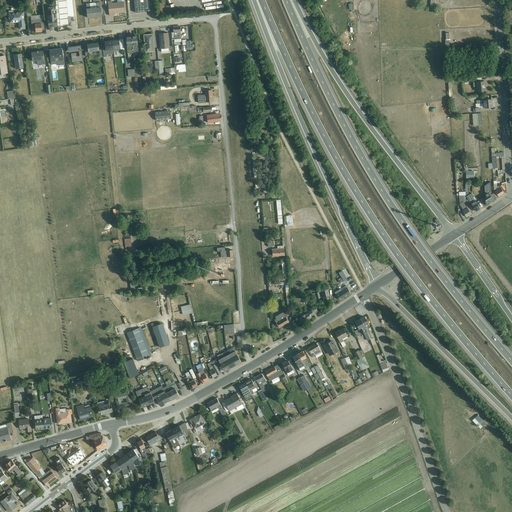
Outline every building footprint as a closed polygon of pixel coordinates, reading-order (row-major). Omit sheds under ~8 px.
[(56,9),(58,26),(61,25),(61,26),(69,25),(66,0),(55,0),(56,1),(55,1),(56,9)] [(112,1),(108,1),(109,16),(114,15),(114,13),(125,12),(123,0),(116,0),(117,3),(112,3),(112,1)] [(134,0),(135,13),(150,11),(149,0),(134,0)] [(95,17),(102,16),(100,2),(93,3),(95,17)] [(88,18),(95,17),(93,3),(86,4),(88,18)] [(58,26),(56,9),(54,9),(54,7),(48,7),(48,10),(47,10),(49,27),(58,26)] [(9,11),(9,13),(8,13),(9,23),(19,23),(20,29),(25,29),(23,11),(14,12),(14,10),(9,11)] [(42,32),(40,15),(31,16),(31,10),(27,10),(27,17),(32,16),(34,33),(42,32)] [(181,42),(180,26),(173,27),(174,32),(171,32),(172,40),(174,39),(174,42),(181,42)] [(161,53),(173,51),(172,47),(169,48),(168,33),(159,34),(160,49),(161,49),(161,53)] [(153,34),(144,35),(145,52),(154,52),(153,34)] [(119,40),(112,41),(113,51),(120,49),(119,40)] [(186,40),(182,40),(182,45),(186,45),(187,49),(192,49),(191,40),(186,41),(186,40)] [(104,57),(107,57),(107,55),(114,53),(113,51),(112,41),(105,42),(105,47),(102,47),(103,50),(104,57)] [(88,52),(99,51),(100,57),(104,57),(103,50),(99,50),(98,43),(87,44),(88,52)] [(83,61),(81,45),(73,46),(74,52),(79,51),(80,56),(77,56),(76,53),(71,54),(72,62),(83,61)] [(64,65),(62,48),(56,49),(49,50),(51,64),(58,64),(58,66),(64,65)] [(36,52),(31,53),(33,61),(37,61),(38,65),(45,64),(43,51),(39,52),(39,51),(36,52)] [(22,54),(14,55),(16,69),(24,68),(22,54)] [(477,91),(485,91),(484,81),(473,82),(473,87),(476,87),(477,91)] [(198,103),(213,102),(212,90),(204,91),(205,95),(198,95),(198,103)] [(484,108),(492,107),(492,99),(476,101),(476,104),(475,104),(476,108),(475,108),(475,109),(473,109),(474,112),(480,112),(480,108),(483,108),(484,108)] [(171,119),(170,111),(155,112),(156,121),(171,119)] [(494,148),(491,148),(492,168),(495,168),(495,170),(498,170),(497,158),(501,158),(502,170),(498,171),(498,174),(503,174),(503,173),(505,173),(504,152),(496,153),(496,154),(495,154),(494,148)] [(495,199),(505,193),(504,190),(505,189),(503,186),(502,185),(501,185),(501,184),(497,187),(496,181),(493,181),(494,192),(491,193),(495,199)] [(488,204),(495,199),(491,193),(489,190),(483,193),(483,198),(488,204)] [(466,217),(471,214),(463,202),(466,201),(465,192),(459,192),(460,204),(459,204),(463,210),(462,211),(466,217)] [(475,211),(480,209),(478,206),(479,205),(476,200),(475,201),(473,197),(472,193),(466,197),(475,211)] [(132,252),(131,238),(124,239),(126,253),(132,252)] [(273,256),(285,255),(284,248),(283,247),(283,246),(277,246),(277,249),(272,249),(273,256)] [(217,252),(221,251),(221,257),(233,256),(232,250),(225,251),(225,247),(217,248),(217,252)] [(219,265),(222,265),(222,268),(223,268),(223,271),(231,270),(230,259),(219,259),(219,265)] [(339,273),(344,281),(347,279),(342,271),(339,273)] [(134,281),(130,281),(131,294),(145,292),(145,287),(135,288),(134,281)] [(353,290),(357,288),(353,281),(349,283),(353,290)] [(340,300),(351,294),(346,286),(335,293),(340,300)] [(323,297),(329,296),(328,289),(321,291),(323,297)] [(190,304),(181,307),(183,315),(192,313),(190,304)] [(301,324),(311,317),(310,316),(314,314),(311,310),(298,319),(301,324)] [(279,328),(289,322),(286,317),(287,316),(284,311),(275,317),(276,319),(274,320),(279,328)] [(369,328),(370,328),(365,317),(361,319),(371,341),(372,345),(376,343),(374,338),(372,339),(370,332),(369,328)] [(371,341),(361,319),(355,322),(359,329),(361,328),(367,341),(368,340),(368,342),(371,341)] [(116,335),(125,333),(123,325),(115,326),(116,335)] [(156,338),(159,348),(170,344),(166,334),(167,334),(164,325),(155,327),(155,326),(151,327),(152,330),(153,334),(154,333),(156,338)] [(234,325),(224,326),(225,334),(234,334),(234,325)] [(139,328),(127,333),(137,361),(150,357),(139,328)] [(343,339),(347,336),(343,328),(335,333),(343,347),(346,345),(343,339)] [(332,341),(324,345),(330,355),(338,351),(332,341)] [(316,358),(323,354),(316,343),(307,348),(312,357),(315,356),(316,358)] [(354,352),(357,360),(361,358),(363,363),(360,364),(361,365),(359,366),(361,370),(363,369),(363,370),(369,367),(362,350),(359,351),(358,350),(354,352)] [(235,365),(241,362),(235,351),(229,354),(235,365)] [(302,351),(298,354),(306,368),(308,373),(311,371),(308,366),(309,366),(305,359),(306,358),(302,351)] [(225,371),(230,368),(223,357),(221,354),(218,356),(219,358),(215,360),(219,367),(221,365),(225,371)] [(235,365),(229,354),(223,357),(230,368),(235,365)] [(306,368),(298,354),(292,357),(301,372),(306,368)] [(139,373),(133,358),(124,362),(130,378),(139,373)] [(204,382),(208,380),(203,370),(206,368),(203,358),(200,359),(201,363),(196,366),(199,373),(197,374),(202,384),(204,382)] [(217,375),(220,374),(217,368),(219,367),(215,360),(212,362),(210,358),(207,360),(209,363),(207,364),(211,371),(209,371),(213,378),(217,375)] [(344,358),(341,359),(344,367),(346,371),(349,369),(347,366),(348,365),(344,358)] [(288,376),(294,372),(287,360),(281,363),(288,376)] [(270,381),(283,374),(278,365),(265,372),(270,381)] [(320,378),(321,380),(325,378),(321,372),(322,372),(321,369),(320,369),(317,365),(314,367),(320,378)] [(166,366),(159,369),(162,375),(169,371),(166,366)] [(320,378),(314,367),(311,369),(317,380),(320,378)] [(267,383),(262,374),(255,377),(262,390),(263,392),(266,390),(263,385),(267,383)] [(304,375),(300,377),(307,389),(307,390),(311,387),(308,381),(307,381),(304,375)] [(191,390),(197,386),(194,379),(192,380),(190,376),(188,377),(188,379),(186,380),(191,390)] [(79,378),(75,379),(77,385),(84,383),(83,379),(82,377),(80,377),(81,380),(80,380),(79,378)] [(307,389),(300,377),(297,379),(300,385),(301,385),(304,391),(307,389)] [(256,389),(257,389),(253,382),(251,379),(245,383),(251,394),(257,390),(256,389)] [(170,391),(174,398),(179,396),(177,391),(179,390),(175,383),(175,384),(174,381),(172,383),(170,380),(166,382),(170,391)] [(251,394),(245,383),(239,386),(247,401),(253,398),(251,394)] [(169,401),(170,401),(165,393),(162,386),(156,389),(164,403),(165,402),(165,403),(169,401)] [(150,392),(148,387),(142,389),(143,389),(149,405),(149,404),(150,403),(150,404),(155,402),(150,392)] [(149,405),(143,389),(136,392),(142,407),(149,405)] [(160,406),(164,403),(156,389),(150,392),(155,402),(157,401),(160,406)] [(258,392),(263,402),(267,400),(262,392),(263,392),(262,390),(258,392)] [(129,391),(115,395),(118,410),(133,406),(129,391)] [(170,401),(174,398),(170,391),(165,393),(170,401)] [(238,411),(244,407),(237,393),(230,397),(231,398),(224,401),(229,411),(236,408),(238,411)] [(226,414),(222,408),(217,398),(207,404),(212,413),(219,410),(223,416),(226,414)] [(100,415),(113,411),(110,402),(105,404),(104,401),(97,403),(98,406),(97,406),(100,415)] [(84,404),(76,406),(80,420),(93,416),(91,407),(85,408),(84,404)] [(71,422),(70,409),(66,409),(60,409),(59,408),(56,409),(58,423),(58,424),(59,424),(65,423),(66,422),(65,422),(67,422),(68,423),(71,422)] [(201,426),(206,423),(201,414),(189,420),(195,429),(196,432),(203,428),(201,426)] [(44,429),(43,419),(42,415),(34,416),(36,430),(44,429)] [(486,424),(478,415),(472,420),(480,429),(481,429),(482,430),(484,428),(483,427),(486,424)] [(44,429),(52,428),(51,418),(43,419),(44,429)] [(30,431),(29,419),(19,420),(20,429),(25,428),(26,431),(30,431)] [(243,430),(237,419),(232,422),(238,433),(243,430)] [(14,432),(11,422),(6,424),(0,425),(0,441),(0,443),(1,442),(5,441),(6,441),(7,441),(6,441),(11,439),(9,434),(14,432)] [(280,424),(271,429),(273,433),(282,428),(280,424)] [(172,430),(180,445),(187,441),(179,426),(172,430)] [(165,433),(174,448),(180,445),(172,430),(165,433)] [(156,440),(159,438),(156,432),(145,438),(150,446),(158,442),(156,440)] [(98,450),(106,445),(107,442),(101,433),(86,437),(87,440),(91,439),(98,450)] [(152,453),(149,448),(146,449),(145,447),(141,440),(137,442),(141,449),(140,450),(142,455),(143,458),(152,453)] [(60,447),(57,449),(63,457),(66,455),(60,447)] [(201,448),(200,447),(195,449),(196,453),(197,455),(202,454),(202,453),(205,452),(204,447),(201,448)] [(135,466),(143,464),(141,455),(136,448),(128,454),(133,462),(135,466)] [(165,453),(160,454),(161,462),(159,463),(161,468),(168,466),(165,453)] [(33,458),(27,463),(38,477),(39,476),(47,486),(57,478),(51,470),(43,476),(38,470),(41,468),(33,458)] [(61,473),(66,470),(64,467),(65,467),(59,458),(56,460),(59,465),(57,467),(61,473)] [(23,474),(11,460),(5,465),(11,472),(14,470),(18,475),(16,476),(18,478),(23,474)] [(115,473),(122,469),(117,462),(110,466),(115,473)] [(168,466),(161,468),(166,493),(167,493),(173,491),(168,466)] [(98,479),(105,489),(108,487),(108,486),(109,485),(107,482),(109,480),(103,472),(97,476),(99,479),(98,479)] [(16,484),(20,489),(29,481),(25,476),(16,484)] [(91,492),(97,488),(91,480),(85,484),(91,492)] [(28,506),(37,498),(27,487),(18,494),(28,506)] [(17,500),(12,493),(1,501),(9,511),(16,507),(13,503),(17,500)] [(58,511),(70,511),(66,507),(69,506),(65,500),(59,505),(60,506),(58,507),(60,510),(58,511)]
